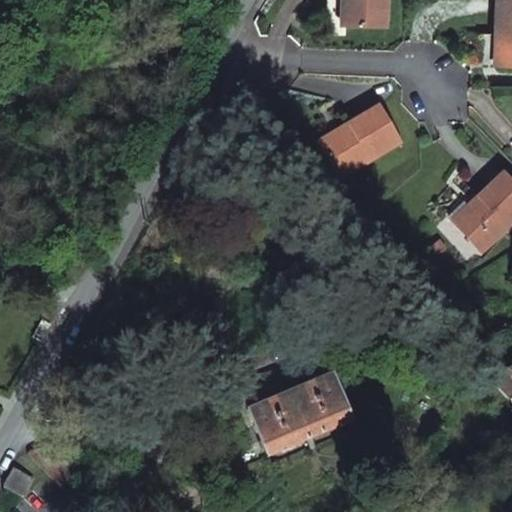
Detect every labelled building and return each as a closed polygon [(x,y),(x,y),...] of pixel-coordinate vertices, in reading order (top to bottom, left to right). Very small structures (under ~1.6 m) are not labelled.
[(347,0),(346,25),(384,26),(384,0),(347,0)] [(503,66),(511,66),(511,0),(495,0),(495,15),(494,36),(503,37),(503,66)] [(503,66),(503,37),(494,36),(494,66),(503,66)] [(320,146),(339,178),(399,142),(378,105),(362,114),(347,123),(350,128),(320,146)] [(320,146),(350,128),(347,123),(317,141),(320,146)] [(447,216),(481,251),(511,221),(511,182),(501,172),(484,188),(467,205),(463,201),(447,216)] [(511,365),(487,378),(505,398),(511,393),(511,365)] [(110,366),(93,374),(106,404),(124,396),(110,366)] [(248,409),(247,409),(260,440),(265,452),(279,446),(281,451),(298,444),(296,439),(317,431),(319,435),(335,428),(333,424),(347,418),(329,375),(309,383),(308,382),(266,399),(267,401),(248,409)] [(76,472),(62,458),(65,454),(57,444),(50,448),(45,449),(40,449),(35,449),(31,451),(27,453),(60,487),(76,472)] [(13,469),(3,486),(22,496),(31,479),(13,469)]
